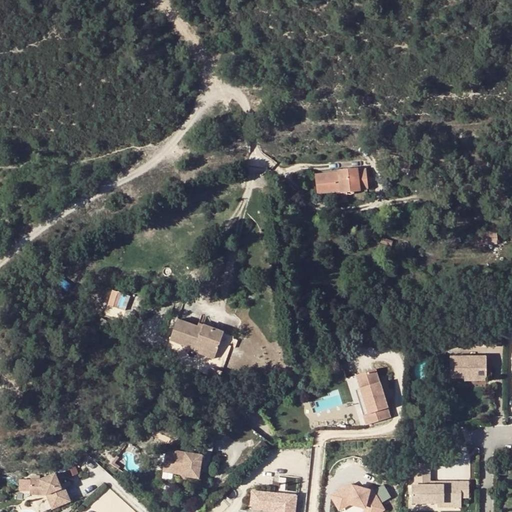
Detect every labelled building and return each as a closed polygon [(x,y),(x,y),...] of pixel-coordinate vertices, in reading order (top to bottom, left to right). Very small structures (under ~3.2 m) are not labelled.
[(411,162),(396,158),(394,166),(409,170),(411,162)] [(315,176),(317,193),(340,191),(341,192),(345,192),(345,195),(350,196),(355,194),(354,191),(359,190),(359,188),(366,188),(365,170),(357,171),(357,170),(338,171),(339,174),(315,176)] [(485,235),(485,244),(496,244),(496,231),(485,231),(485,235)] [(476,246),(485,244),(485,235),(475,236),(476,246)] [(383,238),(380,244),(391,247),(393,242),(383,238)] [(71,285),(61,278),(57,283),(68,290),(71,285)] [(125,311),(130,297),(113,291),(109,305),(125,311)] [(102,317),(97,324),(102,327),(103,325),(105,326),(108,321),(102,317)] [(177,320),(170,340),(195,349),(196,346),(216,353),(223,332),(213,329),(203,325),(202,329),(197,327),(177,320)] [(194,353),(214,360),(215,357),(216,353),(196,346),(195,349),(194,353)] [(490,358),(454,358),(454,379),(473,379),(472,382),(490,382),(490,358)] [(376,371),(357,377),(361,390),(366,407),(361,409),(367,427),(391,419),(376,371)] [(361,390),(356,391),(361,409),(366,407),(361,390)] [(178,477),(183,478),(189,454),(163,451),(161,468),(179,471),(178,475),(178,477)] [(199,455),(189,454),(183,478),(196,479),(199,455)] [(414,504),(439,505),(444,505),(445,501),(451,500),(462,499),(471,499),(470,483),(436,484),(436,487),(431,487),(431,484),(431,465),(417,465),(417,487),(413,487),(414,504)] [(28,482),(28,493),(43,494),(44,497),(46,501),(49,500),(53,509),(69,503),(63,489),(59,490),(52,475),(37,482),(28,482)] [(369,495),(353,490),(352,487),(333,497),(336,503),(341,501),(345,507),(348,506),(363,511),(380,511),(379,509),(390,504),(384,490),(372,496),(371,494),(369,495)] [(294,511),(296,497),(252,492),(250,509),(271,511),(294,511)] [(444,505),(439,505),(439,509),(463,508),(462,499),(451,500),(445,501),(444,505)] [(341,501),(336,503),(340,510),(345,507),(341,501)]
